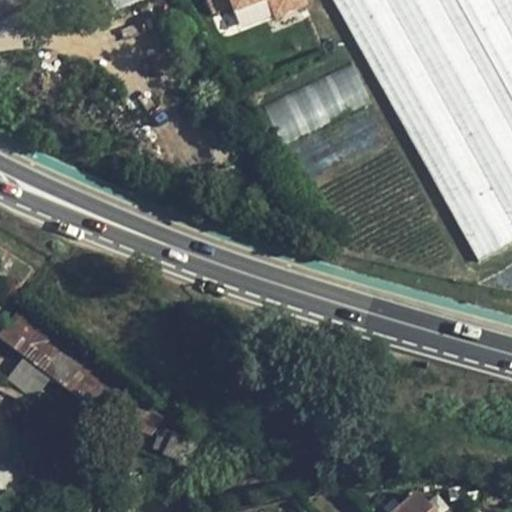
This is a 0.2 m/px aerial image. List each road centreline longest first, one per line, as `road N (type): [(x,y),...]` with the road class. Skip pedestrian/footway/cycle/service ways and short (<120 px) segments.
road 1 (primary): [(248,276),(511,355)]
road 2 (primary): [(248,276),(0,161)]
road 3 (primary): [(0,190),(248,276)]
